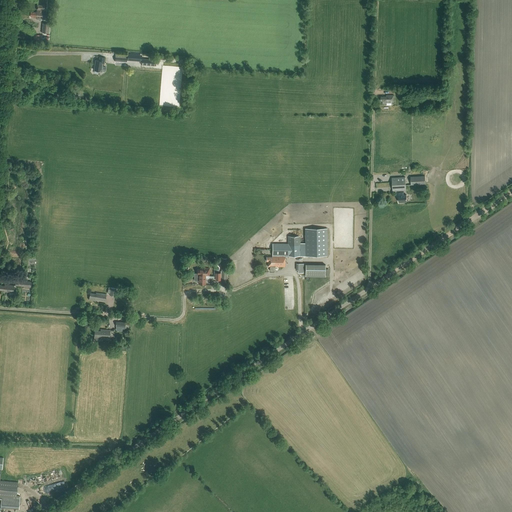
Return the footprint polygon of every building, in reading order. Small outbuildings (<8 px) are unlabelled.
[(40,11),(36,11),(36,12),(30,12),(30,17),(32,17),(32,18),(38,19),(38,20),(41,20),(41,19),(43,19),(44,11),(41,11),(41,10),(44,10),(44,5),(37,5),(36,10),(40,10),(40,11)] [(104,63),(105,58),(100,57),(99,61),(96,60),(95,70),(101,71),(103,63),(104,63)] [(387,102),(394,102),(394,95),(386,95),(386,96),(381,96),(381,101),(383,101),(383,104),(387,104),(387,102)] [(425,176),(411,176),(411,185),(425,184),(425,176)] [(405,177),(392,178),(392,191),(406,190),(405,177)] [(399,202),(407,201),(406,194),(403,195),(403,192),(398,193),(399,202)] [(270,271),(275,271),(275,266),(285,266),(285,256),(328,256),(327,229),(305,229),(305,243),(300,243),(300,236),(288,236),(288,241),(288,243),(272,243),(272,257),(266,257),(266,261),(268,261),(268,266),(270,266),(270,271)] [(304,276),(325,276),(325,264),(305,264),(304,276)] [(198,284),(205,284),(205,275),(209,275),(209,268),(204,268),(204,269),(197,269),(197,274),(199,274),(198,284)] [(31,281),(16,280),(15,286),(23,287),(23,288),(30,289),(31,281)] [(4,292),(11,292),(13,293),(14,285),(5,284),(4,285),(0,284),(0,290),(4,291),(4,292)] [(110,295),(115,296),(116,288),(108,287),(107,293),(110,293),(110,295)] [(109,339),(110,330),(101,330),(101,331),(95,331),(95,335),(97,335),(96,338),(109,339)] [(0,480),(0,479),(1,470),(2,470),(3,458),(0,457),(0,496),(17,498),(18,482),(0,480)]
